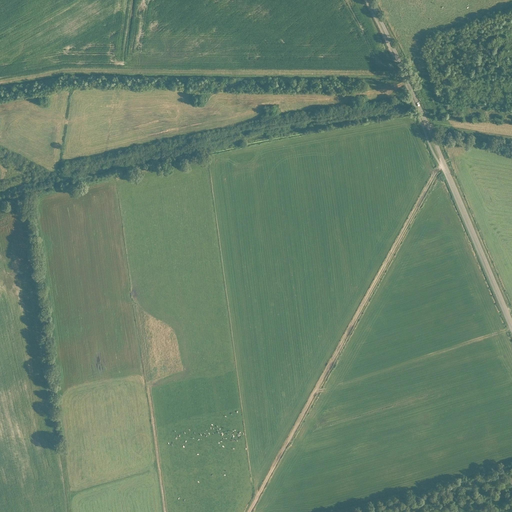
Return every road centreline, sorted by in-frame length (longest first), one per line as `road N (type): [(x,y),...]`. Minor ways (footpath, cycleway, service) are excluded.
road 1 (track): [(441,166),(249,511)]
road 2 (unclassified): [(511,323),(368,0)]
road 3 (track): [(147,382),(165,511)]
